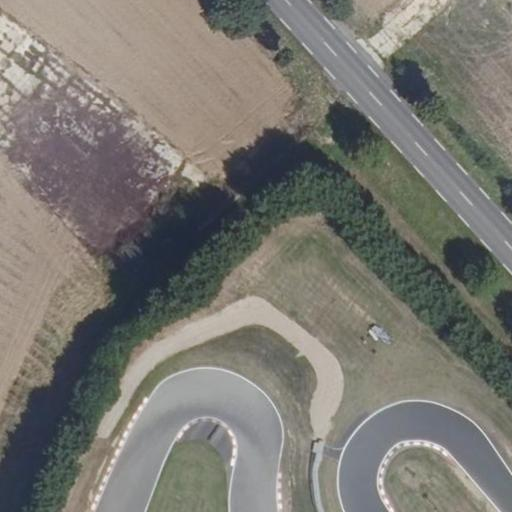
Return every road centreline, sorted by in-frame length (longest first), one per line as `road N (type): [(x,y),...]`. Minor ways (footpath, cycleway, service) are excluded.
road 1 (track): [(0,92),(76,162),(191,243),(454,0)]
road 2 (primary): [(511,245),(288,0)]
